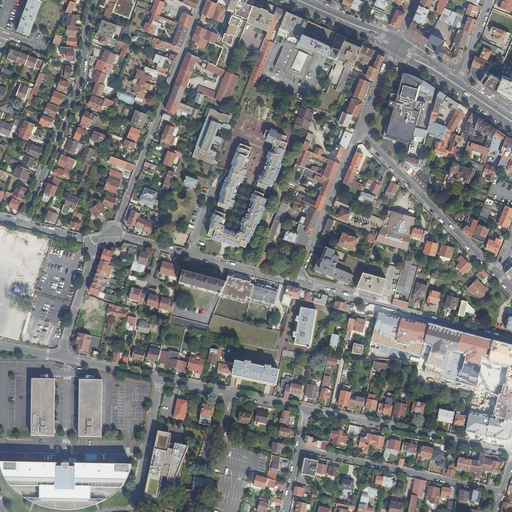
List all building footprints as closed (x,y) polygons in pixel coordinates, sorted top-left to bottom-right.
[(38,0),(28,0),(24,13),(22,17),(23,17),(17,32),(28,36),(30,37),(32,31),(42,2),(38,1),(38,0)] [(124,0),(124,1),(122,0),(117,0),(116,4),(113,13),(129,19),(135,4),(133,3),(134,0),(124,0)] [(189,29),(193,18),(191,17),(184,14),(183,14),(180,23),(176,21),(177,19),(162,12),(165,3),(156,0),(151,14),(153,15),(167,20),(169,21),(170,21),(175,23),(177,24),(189,29)] [(183,0),(182,4),(196,10),(199,0),(183,0)] [(230,1),(227,0),(218,0),(217,5),(227,9),(230,1)] [(247,0),(230,0),(227,10),(233,12),(223,37),(221,36),(218,44),(232,49),(234,44),(238,46),(252,6),(246,3),(247,0)] [(268,32),(277,8),(258,0),(256,0),(247,23),(268,32)] [(377,0),(377,1),(375,6),(386,11),(390,2),(390,0),(377,0)] [(430,11),(433,12),(434,9),(431,8),(433,4),(435,4),(435,3),(433,2),(434,0),(422,0),(419,6),(430,11)] [(440,7),(446,9),(450,1),(447,0),(440,0),(439,6),(440,7)] [(511,10),(511,0),(504,0),(501,8),(511,12),(511,10)] [(116,4),(107,1),(105,4),(110,6),(108,9),(104,17),(103,21),(109,23),(113,13),(116,4)] [(211,3),(208,1),(201,19),(205,20),(206,17),(212,19),(217,5),(211,3)] [(71,2),(66,13),(71,14),(75,3),(71,2)] [(477,5),(473,4),(472,6),(470,5),(466,15),(474,18),(477,9),(481,11),(483,7),(477,5)] [(227,10),(227,9),(217,5),(212,19),(213,20),(222,24),(227,10)] [(396,8),(391,6),(388,14),(394,17),(397,11),(395,10),(396,8)] [(413,22),(418,24),(423,26),(430,11),(419,6),(413,22)] [(437,14),(442,16),(446,9),(440,7),(437,14)] [(282,10),(277,8),(268,32),(266,38),(265,39),(270,41),(276,23),(278,24),(279,20),(283,22),(287,12),(282,10)] [(442,16),(439,21),(459,29),(470,33),(473,34),(478,22),(476,21),(469,18),(465,26),(454,21),(457,14),(446,9),(442,16)] [(400,27),(406,14),(397,11),(394,17),(391,25),(397,28),(400,27)] [(297,17),(287,12),(283,22),(278,35),(283,38),(280,45),(284,47),(286,42),(297,17)] [(69,15),(66,26),(68,26),(75,27),(78,17),(69,15)] [(153,15),(152,17),(149,25),(147,23),(144,31),(154,35),(159,24),(160,19),(166,22),(167,20),(153,15)] [(308,22),(297,17),(286,42),(298,48),(299,46),(298,45),(308,22)] [(100,28),(98,34),(111,39),(116,26),(109,23),(103,21),(101,25),(100,24),(99,27),(100,28)] [(298,48),(286,42),(284,47),(275,68),(303,81),(315,53),(318,54),(318,53),(336,61),(337,57),(340,52),(332,48),(325,45),(331,32),(321,27),(314,24),(308,22),(298,45),(299,46),(298,48)] [(203,24),(199,23),(195,35),(208,41),(209,42),(214,44),(218,36),(202,29),(203,26),(203,24)] [(431,37),(434,32),(431,31),(429,30),(428,31),(427,30),(425,34),(416,29),(417,25),(412,23),(409,30),(412,38),(425,46),(431,37)] [(175,37),(173,45),(181,48),(189,29),(177,24),(176,26),(175,30),(178,31),(177,32),(175,37)] [(76,39),(78,28),(75,27),(68,26),(67,38),(68,38),(76,39)] [(503,32),(493,28),(492,28),(490,33),(491,34),(498,37),(496,40),(503,43),(507,34),(504,32),(503,32)] [(126,44),(131,31),(129,30),(124,29),(120,42),(126,44)] [(450,50),(445,43),(440,53),(444,55),(442,58),(452,64),(460,61),(470,33),(459,29),(453,47),(456,48),(455,52),(450,50)] [(98,34),(93,33),(93,37),(99,39),(98,41),(111,45),(115,47),(117,43),(124,46),(120,57),(125,59),(130,46),(126,44),(120,42),(111,39),(98,34)] [(195,35),(192,40),(196,42),(194,45),(198,47),(199,44),(205,47),(208,41),(195,35)] [(338,35),(332,48),(340,52),(345,38),(338,35)] [(55,40),(52,46),(59,47),(62,37),(56,37),(55,40)] [(445,43),(431,37),(425,46),(442,58),(444,55),(440,53),(445,43)] [(76,39),(68,38),(68,44),(72,45),(72,46),(77,47),(78,39),(76,39)] [(340,52),(337,57),(347,61),(344,68),(346,68),(336,91),(343,94),(351,74),(352,71),(357,61),(363,46),(345,38),(340,52)] [(173,45),(160,41),(158,45),(178,53),(180,53),(181,48),(173,45)] [(269,42),(265,41),(250,81),(258,84),(269,56),(265,54),(269,42)] [(481,41),(479,46),(485,49),(492,52),(502,57),(504,54),(502,54),(503,52),(498,50),(498,49),(481,41)] [(219,59),(223,49),(223,48),(220,47),(216,45),(215,48),(212,56),(219,59)] [(374,51),(363,46),(357,61),(368,65),(368,64),(369,61),(370,60),(372,56),(374,51)] [(75,49),(69,48),(61,48),(60,54),(67,55),(67,59),(69,59),(69,61),(74,61),(75,53),(74,53),(75,49)] [(216,67),(228,72),(235,54),(223,49),(219,59),(216,67)] [(492,52),(485,49),(480,58),(488,61),(492,52)] [(8,59),(17,62),(20,55),(15,53),(15,52),(11,50),(7,61),(8,59)] [(385,56),(374,51),(372,56),(376,58),(377,55),(379,56),(378,58),(373,68),(370,66),(366,77),(375,81),(385,56)] [(117,56),(105,52),(102,61),(112,65),(117,56)] [(200,60),(187,53),(185,60),(196,64),(197,60),(199,61),(200,60)] [(26,66),(29,58),(24,56),(24,55),(20,54),(20,55),(17,62),(26,66)] [(166,58),(156,55),(154,62),(159,64),(156,71),(160,73),(165,75),(168,66),(165,65),(166,62),(164,61),(166,58)] [(33,58),(29,57),(29,58),(26,66),(35,69),(34,71),(35,69),(40,71),(40,70),(43,63),(43,62),(38,61),(39,60),(38,60),(38,61),(33,60),(33,58)] [(473,79),(474,80),(480,84),(482,82),(481,82),(487,73),(492,65),(475,57),(471,71),(471,74),(471,76),(472,78),(473,79)] [(102,61),(99,60),(97,65),(98,65),(95,71),(98,72),(107,75),(110,76),(114,66),(112,65),(102,61)] [(194,67),(184,63),(181,69),(192,73),(193,70),(194,67)] [(210,65),(207,72),(226,79),(231,81),(225,97),(220,95),(201,88),(199,94),(204,96),(228,105),(239,77),(228,72),(216,67),(212,65),(210,64),(210,65)] [(74,83),(75,80),(70,79),(73,68),(64,66),(61,77),(65,78),(69,79),(68,81),(74,83)] [(157,80),(160,73),(156,71),(146,67),(143,73),(137,71),(136,74),(137,77),(139,78),(138,80),(136,79),(134,81),(132,84),(136,86),(134,91),(136,91),(135,94),(137,95),(137,96),(144,99),(146,95),(147,95),(148,93),(148,92),(147,92),(147,90),(151,92),(154,86),(146,83),(147,81),(150,82),(152,80),(153,79),(157,80)] [(192,73),(181,69),(179,75),(189,79),(192,73)] [(107,75),(98,72),(94,82),(97,83),(103,86),(107,75)] [(419,92),(421,86),(423,81),(420,79),(417,77),(412,75),(409,74),(403,73),(397,94),(391,93),(388,106),(394,108),(391,116),(389,116),(383,137),(411,144),(421,109),(424,110),(426,103),(417,100),(419,92)] [(511,76),(511,77),(511,76),(511,79),(511,81),(502,77),(501,81),(490,74),(483,85),(511,103),(511,76)] [(188,83),(178,79),(175,85),(185,89),(189,91),(190,88),(187,87),(188,83)] [(231,81),(226,79),(220,95),(225,97),(231,81)] [(58,89),(61,90),(65,92),(69,84),(62,80),(58,89)] [(361,80),(354,97),(360,99),(362,100),(365,95),(366,95),(371,84),(368,82),(361,80)] [(423,81),(421,86),(419,92),(417,100),(426,103),(431,85),(423,81)] [(103,86),(97,83),(93,94),(102,97),(106,87),(103,86)] [(40,86),(36,84),(36,85),(33,90),(31,96),(35,97),(36,98),(41,86),(40,86)] [(22,97),(29,100),(31,96),(33,90),(21,85),(17,96),(18,94),(23,96),(22,97)] [(180,102),(185,89),(175,85),(170,100),(179,103),(182,104),(182,102),(180,102)] [(436,88),(431,85),(426,103),(431,104),(436,88)] [(67,101),(69,96),(55,91),(51,101),(60,105),(63,99),(67,101)] [(447,97),(438,91),(434,108),(439,110),(441,104),(443,105),(447,97)] [(132,107),(135,100),(136,98),(134,97),(131,96),(129,96),(128,96),(126,95),(118,92),(116,99),(125,103),(125,104),(128,104),(128,105),(130,106),(132,107)] [(198,110),(204,96),(199,94),(198,94),(194,104),(193,108),(198,110)] [(105,102),(93,97),(89,105),(96,109),(96,110),(100,112),(105,102)] [(353,116),(357,118),(363,104),(359,102),(360,99),(354,97),(347,114),(353,116)] [(456,103),(447,97),(443,105),(451,111),(453,107),(456,103)] [(179,103),(170,100),(166,110),(175,114),(177,109),(179,103)] [(59,108),(49,103),(45,112),(49,114),(49,113),(50,114),(49,116),(54,118),(59,108)] [(193,108),(182,104),(179,103),(177,109),(190,114),(192,111),(193,108)] [(299,117),(310,121),(314,112),(302,107),(298,116),(299,117)] [(449,125),(447,129),(452,131),(454,132),(461,118),(463,119),(466,115),(468,111),(461,107),(459,110),(458,110),(457,111),(449,125)] [(198,110),(193,108),(192,111),(190,114),(189,118),(195,120),(198,110)] [(227,125),(230,117),(223,114),(222,115),(217,113),(217,112),(211,109),(207,119),(206,119),(196,147),(192,157),(199,159),(205,161),(205,162),(212,165),(213,163),(217,165),(218,163),(215,162),(216,160),(214,159),(217,153),(210,150),(214,140),(221,143),(222,139),(215,136),(219,126),(226,129),(226,128),(228,129),(228,130),(230,130),(231,127),(227,125)] [(131,124),(142,129),(147,115),(136,111),(131,124)] [(86,112),(80,126),(86,128),(89,129),(95,116),(86,112)] [(433,112),(428,132),(438,136),(437,138),(443,140),(447,129),(435,124),(438,114),(433,112)] [(347,114),(344,113),(339,124),(347,128),(346,132),(353,135),(354,130),(348,128),(353,116),(347,114)] [(479,119),(472,114),(470,118),(465,126),(462,133),(466,134),(471,136),(472,137),(474,132),(475,131),(475,128),(473,127),(476,121),(477,122),(479,119)] [(52,120),(43,116),(40,124),(49,127),(52,120)] [(310,121),(299,117),(297,122),(294,128),(301,131),(303,128),(307,130),(311,122),(310,121)] [(497,131),(479,119),(477,122),(475,128),(475,131),(476,132),(476,130),(478,131),(485,136),(484,142),(475,140),(472,137),(471,136),(469,140),(469,143),(490,149),(493,141),(497,131)] [(35,126),(25,122),(19,137),(28,141),(35,126)] [(178,125),(169,122),(168,126),(167,126),(164,133),(172,136),(175,129),(177,129),(178,125)] [(13,137),(17,127),(14,126),(14,125),(11,125),(11,126),(5,123),(1,132),(6,134),(6,136),(9,137),(12,139),(13,137)] [(85,131),(79,128),(74,138),(73,141),(78,144),(82,134),(85,135),(86,131),(85,131)] [(137,142),(141,132),(132,128),(128,138),(137,142)] [(447,129),(443,140),(441,147),(446,149),(452,131),(447,129)] [(267,139),(266,142),(273,145),(274,147),(272,153),(270,152),(267,159),(268,160),(266,165),(269,166),(268,167),(267,167),(266,167),(265,168),(265,169),(265,170),(266,171),(266,172),(264,171),(262,176),(260,176),(257,182),(259,183),(257,186),(267,190),(268,186),(272,188),(274,182),(276,182),(282,165),(281,164),(286,151),(285,151),(288,144),(285,143),(287,138),(277,134),(278,132),(271,130),(270,133),(267,132),(264,138),(267,139)] [(497,131),(493,141),(500,143),(501,140),(505,141),(506,137),(497,131)] [(105,136),(95,132),(92,139),(102,144),(103,142),(105,136)] [(342,160),(353,135),(346,132),(339,147),(336,145),(333,150),(330,149),(329,151),(332,153),(331,155),(342,160)] [(172,136),(164,133),(162,140),(161,141),(161,142),(160,146),(169,149),(170,145),(173,146),(175,140),(173,140),(174,137),(172,136)] [(302,149),(308,152),(310,145),(314,137),(308,134),(302,149)] [(460,137),(454,135),(449,151),(454,153),(456,149),(460,137)] [(511,158),(511,140),(506,137),(505,141),(501,154),(504,155),(511,159),(511,158)] [(443,140),(437,138),(435,142),(438,143),(435,153),(438,154),(452,159),(454,153),(449,151),(445,150),(446,149),(441,147),(443,140)] [(73,141),(70,140),(66,150),(74,154),(78,144),(73,141)] [(133,152),(135,147),(136,144),(126,140),(125,144),(123,148),(133,152)] [(500,143),(493,141),(490,149),(489,152),(497,155),(500,143)] [(468,143),(468,145),(467,148),(473,150),(473,151),(488,155),(489,152),(490,149),(469,143),(468,143)] [(251,148),(240,144),(239,148),(238,147),(231,165),(232,165),(227,178),(226,178),(219,195),(221,196),(218,202),(219,203),(218,206),(228,209),(229,206),(233,208),(235,201),(234,201),(236,195),(234,194),(234,193),(235,193),(236,193),(237,192),(237,191),(237,190),(236,189),(236,188),(238,189),(240,183),(242,184),(247,171),(245,170),(247,165),(245,164),(246,162),(247,163),(248,162),(249,161),(249,160),(248,159),(247,159),(248,157),(250,158),(252,153),(250,152),(251,148)] [(40,159),(43,150),(33,146),(29,155),(40,159)] [(95,151),(86,147),(82,158),(83,158),(81,163),(88,166),(92,168),(94,163),(90,161),(95,151)] [(315,155),(321,157),(323,151),(317,148),(315,155)] [(334,181),(340,165),(321,157),(315,155),(308,152),(302,149),(296,165),(305,169),(308,161),(309,162),(309,160),(308,160),(310,156),(326,163),(325,164),(328,165),(324,174),(322,173),(320,175),(334,181)] [(182,154),(171,150),(170,152),(168,152),(163,164),(171,167),(175,157),(180,159),(182,154)] [(363,156),(356,153),(349,170),(356,173),(363,156)] [(62,155),(60,160),(58,164),(71,169),(75,160),(69,158),(62,155)] [(509,167),(511,159),(504,155),(501,163),(509,167)] [(32,168),(35,160),(27,156),(23,165),(32,168)] [(132,169),(134,170),(135,165),(133,164),(126,162),(111,156),(108,163),(113,165),(112,167),(115,169),(116,166),(131,172),(132,169)] [(421,158),(419,162),(420,162),(418,170),(420,172),(421,171),(423,172),(427,160),(421,158)] [(407,159),(403,168),(412,177),(418,170),(420,162),(419,162),(407,159)] [(482,174),(484,166),(467,159),(466,163),(472,166),(470,170),(471,170),(470,171),(468,169),(464,168),(463,169),(459,180),(464,181),(463,182),(468,184),(471,177),(473,177),(475,171),(482,174)] [(508,171),(509,167),(501,163),(499,167),(508,171)] [(459,181),(459,180),(463,169),(460,168),(458,167),(459,166),(454,164),(450,176),(454,178),(453,179),(459,181)] [(327,198),(334,181),(320,175),(317,174),(311,171),(305,169),(296,165),(290,182),(298,186),(302,175),(310,178),(321,183),(324,185),(323,188),(321,187),(320,188),(319,189),(319,191),(321,192),(320,195),(327,198)] [(496,171),(497,169),(486,165),(483,173),(489,175),(487,180),(492,182),(495,176),(496,171)] [(28,177),(30,171),(18,166),(16,171),(17,172),(15,177),(25,181),(27,176),(28,177)] [(66,169),(60,167),(59,169),(58,169),(57,171),(55,171),(54,175),(62,178),(62,177),(67,179),(70,171),(66,170),(66,169)] [(425,173),(431,177),(433,170),(426,168),(425,173)] [(110,174),(121,178),(123,174),(110,169),(109,173),(110,174)] [(356,173),(349,170),(343,184),(362,191),(364,192),(365,188),(362,187),(363,186),(353,182),(356,173)] [(412,177),(412,178),(425,192),(430,182),(431,177),(425,173),(423,175),(420,172),(418,170),(412,177)] [(162,189),(168,191),(172,180),(174,175),(175,173),(169,171),(169,172),(166,171),(165,175),(167,176),(162,189)] [(116,194),(121,178),(110,174),(104,189),(116,194)] [(195,188),(198,180),(187,176),(184,184),(195,188)] [(380,186),(381,182),(372,177),(370,181),(380,186)] [(396,180),(393,177),(384,197),(393,201),(399,187),(394,185),(396,180)] [(61,180),(55,178),(52,186),(49,184),(45,193),(54,197),(61,180)] [(85,189),(86,186),(88,181),(83,180),(80,188),(84,190),(85,189)] [(380,187),(380,186),(370,181),(369,180),(367,183),(372,186),(370,190),(365,188),(364,192),(375,197),(376,197),(380,187)] [(14,195),(22,199),(25,193),(26,189),(18,186),(14,195)] [(155,200),(157,193),(145,189),(143,195),(142,195),(139,202),(153,207),(156,200),(155,200)] [(240,245),(242,246),(244,241),(247,242),(248,239),(250,240),(254,229),(255,230),(258,224),(259,224),(266,206),(265,206),(267,199),(263,198),(264,195),(256,191),(254,195),(253,194),(250,201),(252,201),(250,207),(252,208),(251,209),(250,208),(249,209),(248,210),(248,211),(249,212),(250,213),(249,214),(247,213),(245,218),(243,218),(240,224),(243,225),(240,232),(239,231),(238,232),(237,233),(232,231),(231,232),(230,232),(230,230),(225,228),(225,227),(225,226),(224,225),(226,218),(225,218),(226,214),(216,211),(214,214),(213,214),(211,220),(212,221),(210,227),(211,228),(208,235),(213,237),(213,239),(219,242),(220,241),(225,243),(226,242),(227,242),(227,244),(232,246),(233,245),(239,247),(240,245)] [(373,202),(375,197),(364,192),(362,191),(358,200),(364,203),(365,199),(373,202)] [(24,204),(25,201),(22,199),(14,195),(12,194),(10,199),(13,200),(9,207),(17,211),(20,203),(24,204)] [(320,213),(327,198),(320,195),(316,203),(300,195),(297,201),(296,200),(295,202),(296,202),(293,208),(299,211),(302,205),(305,206),(320,213)] [(103,205),(113,208),(116,200),(107,196),(103,205)] [(68,197),(63,207),(70,210),(75,212),(79,201),(68,197)] [(343,200),(338,198),(336,202),(347,206),(348,203),(343,201),(343,200)] [(491,211),(495,202),(487,198),(483,208),(491,211)] [(53,201),(48,211),(49,212),(46,219),(55,223),(58,215),(55,214),(57,209),(53,207),(55,202),(53,201)] [(347,206),(336,202),(334,207),(342,210),(339,218),(347,222),(348,220),(352,222),(354,217),(382,228),(385,222),(347,206)] [(105,210),(100,203),(90,210),(95,217),(105,210)] [(299,222),(298,224),(303,226),(313,230),(320,213),(305,206),(304,209),(309,211),(306,219),(303,218),(301,223),(299,222)] [(511,218),(511,209),(506,206),(502,216),(510,219),(511,218)] [(70,210),(63,207),(60,214),(67,217),(70,210)] [(487,221),(491,211),(483,208),(480,218),(487,221)] [(141,214),(132,211),(127,224),(136,227),(139,218),(141,214)] [(389,211),(385,222),(382,228),(378,238),(376,242),(408,250),(411,237),(414,228),(416,219),(389,211)] [(265,245),(256,268),(261,269),(271,245),(279,225),(282,217),(277,215),(265,245)] [(509,221),(510,219),(502,216),(498,225),(503,228),(508,230),(511,222),(509,221)] [(72,218),(70,226),(79,229),(81,223),(77,222),(77,221),(75,221),(75,220),(73,219),(73,218),(72,218)] [(139,218),(136,227),(144,230),(147,222),(147,221),(139,218)] [(329,220),(324,230),(329,232),(334,222),(329,220)] [(462,231),(470,239),(474,234),(478,221),(473,220),(470,229),(467,226),(462,231)] [(147,222),(144,230),(143,231),(152,234),(156,224),(152,222),(151,224),(147,222)] [(311,235),(313,230),(303,226),(300,234),(305,236),(306,233),(311,235)] [(489,230),(479,226),(473,239),(483,243),(489,230)] [(428,232),(414,228),(411,237),(422,240),(422,242),(425,243),(428,232)] [(296,242),(307,246),(309,242),(298,237),(298,234),(286,231),(286,232),(283,231),(282,236),(284,236),(283,240),(296,243),(296,242)] [(346,235),(343,233),(339,245),(354,251),(358,239),(352,237),(353,234),(347,232),(346,235)] [(373,250),(376,242),(378,238),(369,235),(367,242),(371,244),(369,249),(373,250)] [(495,243),(489,240),(486,249),(496,254),(501,241),(496,239),(495,243)] [(23,242),(21,249),(6,244),(0,242),(0,250),(5,252),(5,254),(10,255),(17,257),(19,252),(24,253),(27,243),(23,242)] [(425,253),(434,256),(435,256),(438,245),(427,242),(424,253),(425,253)] [(441,252),(439,251),(438,255),(440,256),(439,259),(450,262),(451,259),(454,249),(442,246),(442,247),(441,252)] [(336,251),(327,247),(321,262),(318,261),(314,270),(350,285),(353,275),(335,268),(340,258),(334,255),(336,251)] [(138,250),(131,248),(128,258),(135,260),(138,251),(138,250)] [(105,251),(102,262),(109,265),(110,265),(114,253),(105,251)] [(135,260),(133,269),(138,270),(139,272),(142,273),(145,272),(146,266),(147,266),(150,255),(142,253),(139,253),(139,251),(138,251),(135,260)] [(461,257),(457,261),(460,264),(457,267),(459,270),(464,274),(471,267),(461,257)] [(411,262),(405,260),(402,269),(398,287),(404,289),(411,262)] [(162,261),(159,273),(177,278),(180,266),(162,261)] [(108,268),(100,266),(99,270),(111,275),(112,270),(108,268)] [(111,275),(99,270),(94,284),(102,287),(105,288),(106,288),(108,284),(107,283),(103,282),(104,280),(105,277),(109,279),(111,275)] [(222,280),(183,270),(179,284),(218,294),(219,295),(219,296),(221,296),(221,295),(226,281),(222,280)] [(363,273),(357,288),(382,294),(386,279),(363,273)] [(226,281),(221,295),(221,296),(245,303),(246,301),(250,301),(254,284),(250,283),(251,280),(246,279),(245,279),(242,279),(241,278),(237,276),(237,277),(234,276),(228,274),(226,281)] [(474,284),(470,288),(475,293),(480,298),(488,290),(478,281),(474,284)] [(254,284),(250,301),(274,307),(278,289),(271,287),(271,286),(266,285),(266,286),(254,283),(254,284)] [(425,298),(428,286),(418,283),(414,295),(425,298)] [(295,289),(288,287),(286,296),(285,296),(283,305),(283,307),(285,307),(284,310),(288,311),(292,298),(295,289)] [(142,290),(131,288),(128,300),(138,302),(137,304),(142,305),(145,294),(141,293),(142,290)] [(101,292),(92,289),(91,294),(99,297),(101,292)] [(302,291),(295,289),(292,298),(299,300),(302,291)] [(427,301),(438,304),(441,293),(431,290),(427,301)] [(159,296),(150,293),(146,305),(159,308),(161,299),(158,298),(159,296)] [(408,308),(409,303),(398,300),(399,296),(395,295),(393,304),(408,308)] [(310,298),(309,303),(325,307),(328,298),(321,296),(319,301),(310,298)] [(456,304),(458,304),(459,299),(448,296),(445,307),(454,310),(455,306),(456,304)] [(171,299),(162,297),(161,299),(159,308),(172,312),(174,303),(171,302),(171,299)] [(473,313),(474,310),(468,303),(468,302),(462,301),(459,315),(464,316),(466,311),(473,313)] [(336,302),(334,309),(337,310),(345,312),(346,305),(336,302)] [(111,303),(108,314),(119,316),(118,317),(127,319),(129,310),(111,303)] [(316,310),(302,308),(300,318),(298,318),(297,322),(299,323),(297,334),(295,334),(294,338),(297,338),(295,346),(308,348),(308,349),(310,349),(310,348),(317,312),(316,312),(316,310)] [(511,344),(500,341),(377,309),(369,349),(425,363),(423,373),(477,387),(466,431),(507,440),(511,438),(511,433),(511,344)] [(13,320),(9,319),(4,335),(20,340),(29,314),(17,310),(13,320)] [(131,327),(136,328),(138,319),(129,317),(128,323),(132,324),(131,327)] [(210,327),(172,317),(170,324),(207,333),(210,327)] [(283,327),(285,320),(278,318),(276,325),(283,327)] [(357,321),(352,320),(350,328),(349,332),(352,333),(352,331),(363,333),(366,321),(357,319),(357,321)] [(139,332),(150,335),(151,329),(152,326),(148,325),(148,323),(142,322),(141,323),(139,332)] [(92,336),(79,334),(77,343),(80,350),(89,352),(92,336)] [(332,335),(330,339),(329,347),(338,349),(340,341),(341,337),(332,335)] [(196,342),(209,345),(210,340),(197,337),(196,342)] [(364,347),(355,345),(353,354),(362,356),(364,347)] [(133,359),(144,362),(146,353),(138,351),(136,351),(135,350),(133,359)] [(148,360),(159,362),(161,352),(150,350),(148,360)] [(159,363),(167,365),(169,357),(175,358),(174,361),(178,361),(179,358),(180,353),(170,351),(170,353),(162,351),(161,352),(159,362),(159,363)] [(209,362),(216,364),(218,356),(211,354),(211,355),(209,354),(209,356),(210,356),(209,362)] [(167,368),(176,370),(178,361),(174,361),(175,358),(169,357),(167,365),(167,368)] [(178,361),(176,370),(186,372),(188,363),(180,362),(181,358),(179,358),(178,361)] [(205,363),(190,360),(188,368),(188,370),(191,370),(192,371),(193,371),(193,370),(194,370),(196,370),(195,374),(202,375),(205,363)] [(280,371),(236,361),(234,368),(233,375),(232,376),(276,386),(280,371)] [(387,368),(388,365),(374,362),(373,368),(387,371),(387,368)] [(220,365),(218,372),(230,375),(232,367),(220,365)] [(330,378),(325,376),(322,388),(325,388),(326,384),(329,384),(330,378)] [(285,399),(289,400),(290,394),(292,385),(293,379),(287,378),(285,389),(287,389),(286,391),(285,399)] [(55,380),(32,380),(31,431),(31,437),(54,437),(55,380)] [(102,381),(79,381),(78,438),(101,438),(102,381)] [(292,385),(290,394),(301,396),(303,387),(299,386),(296,385),(292,385)] [(307,385),(305,395),(309,396),(308,398),(316,399),(318,388),(307,385)] [(323,389),(321,399),(326,400),(326,398),(329,399),(331,391),(328,391),(327,390),(323,389)] [(349,407),(350,400),(352,391),(346,389),(345,394),(342,393),(339,405),(349,407)] [(366,409),(367,409),(376,411),(378,402),(374,402),(375,397),(369,395),(368,400),(367,403),(366,409)] [(355,406),(364,407),(366,400),(357,398),(356,401),(350,400),(349,407),(348,410),(354,411),(355,406)] [(174,420),(180,421),(184,402),(178,401),(174,420)] [(184,402),(180,421),(185,422),(186,416),(185,416),(186,413),(187,413),(189,403),(184,402)] [(407,406),(395,403),(393,415),(405,417),(407,406)] [(425,405),(414,403),(412,413),(423,415),(425,405)] [(377,419),(380,420),(381,413),(391,416),(393,407),(389,406),(385,405),(380,404),(377,419)] [(215,408),(203,406),(200,425),(211,427),(212,422),(211,421),(211,418),(213,418),(215,408)] [(455,413),(440,410),(438,421),(452,424),(455,413)] [(258,412),(255,423),(267,425),(269,416),(262,414),(262,413),(258,412)] [(287,425),(290,413),(284,412),(282,412),(281,420),(282,420),(281,424),(287,425)] [(252,416),(241,414),(239,423),(250,426),(252,416)] [(460,416),(457,415),(454,425),(465,427),(467,417),(460,416)] [(349,434),(355,435),(357,428),(350,426),(349,434)] [(290,431),(279,428),(278,432),(281,432),(279,436),(288,438),(289,434),(290,432),(290,431)] [(161,432),(148,501),(162,503),(167,479),(172,481),(172,484),(178,485),(194,450),(179,446),(178,453),(172,451),(175,435),(161,432)] [(331,432),(330,439),(333,440),(341,441),(340,443),(344,444),(348,445),(348,441),(347,441),(348,436),(342,435),(342,433),(338,432),(338,434),(331,432)] [(370,445),(372,436),(368,435),(367,439),(365,440),(361,439),(360,444),(366,445),(367,444),(370,445)] [(385,439),(372,436),(370,445),(369,446),(383,449),(385,439)] [(307,447),(327,451),(329,444),(325,443),(325,444),(311,441),(311,439),(306,438),(305,445),(307,447)] [(401,443),(388,440),(386,447),(389,448),(389,450),(399,452),(401,443)] [(283,446),(283,443),(274,441),(273,445),(274,445),(273,447),(272,453),(281,455),(283,446)] [(366,445),(360,444),(354,442),(352,449),(356,450),(356,447),(359,448),(363,449),(364,451),(363,455),(367,455),(369,447),(366,446),(366,445)] [(406,445),(404,444),(402,452),(405,453),(408,454),(407,457),(411,458),(412,455),(416,455),(417,447),(406,444),(406,445)] [(422,447),(420,447),(418,455),(420,456),(422,457),(421,457),(430,459),(431,459),(433,450),(433,448),(422,446),(422,447)] [(437,466),(443,468),(444,462),(441,461),(443,452),(433,450),(431,460),(438,461),(437,466)] [(483,469),(486,455),(481,454),(479,462),(478,463),(472,462),(470,467),(480,469),(480,468),(483,469)] [(268,479),(275,481),(280,459),(273,456),(268,479)] [(315,478),(316,474),(318,465),(319,463),(305,460),(302,475),(315,478)] [(329,468),(330,462),(327,461),(326,467),(318,465),(316,474),(320,474),(320,476),(321,476),(321,475),(326,476),(327,467),(329,468)] [(483,471),(491,473),(494,463),(486,461),(483,471)] [(125,486),(128,481),(130,479),(132,473),(134,469),(135,464),(76,463),(76,468),(71,468),(71,463),(63,463),(62,467),(57,467),(57,463),(0,462),(1,470),(4,476),(6,480),(7,483),(12,489),(15,492),(20,495),(25,498),(28,500),(32,502),(33,503),(34,503),(35,504),(37,504),(41,506),(47,508),(55,509),(61,510),(69,510),(74,510),(79,510),(83,509),(90,507),(91,507),(96,505),(97,505),(98,504),(103,502),(104,502),(107,500),(112,497),(115,495),(120,491),(122,488),(123,488),(125,486)] [(494,463),(491,473),(500,475),(501,471),(498,470),(500,464),(494,463)] [(442,475),(447,476),(454,478),(456,469),(454,468),(455,466),(452,465),(451,468),(449,467),(448,471),(443,470),(442,475)] [(476,478),(480,479),(483,470),(480,469),(470,467),(469,473),(476,474),(477,475),(476,478)] [(338,478),(339,470),(330,468),(328,476),(332,477),(332,478),(333,478),(333,477),(338,478)] [(260,493),(263,493),(266,488),(266,487),(268,479),(267,479),(254,476),(252,481),(263,484),(260,493)] [(375,485),(382,486),(384,479),(373,476),(372,482),(375,482),(375,485)] [(278,488),(285,489),(286,484),(275,481),(268,479),(266,487),(274,489),(276,487),(278,488)] [(384,479),(382,486),(391,488),(392,482),(391,482),(391,480),(384,479)] [(426,487),(426,482),(415,480),(408,511),(414,511),(417,500),(417,498),(422,499),(424,487),(426,487)] [(352,492),(354,483),(344,481),(342,490),(352,492)] [(304,487),(296,485),(294,496),(304,498),(305,495),(304,495),(303,494),(304,490),(304,487)] [(439,506),(442,491),(431,488),(429,488),(427,497),(431,498),(430,504),(439,506)] [(452,491),(443,489),(442,491),(439,506),(439,508),(441,508),(442,502),(442,499),(445,499),(445,497),(451,498),(452,491)] [(200,493),(187,491),(187,495),(185,495),(184,503),(199,505),(200,497),(200,493)] [(471,505),(474,492),(470,491),(469,494),(461,492),(459,501),(460,502),(467,503),(467,505),(466,507),(471,508),(471,505)] [(479,504),(482,494),(474,492),(471,505),(473,506),(475,505),(475,503),(479,504)] [(369,499),(362,498),(359,511),(357,510),(357,511),(358,511),(372,511),(373,511),(367,510),(369,499)] [(401,511),(404,503),(391,500),(388,511),(401,511)] [(454,510),(456,502),(449,501),(447,509),(454,510)] [(511,504),(504,502),(500,511),(501,511),(511,511),(511,509),(511,505),(511,504)] [(267,511),(269,505),(261,503),(258,511),(267,511)] [(305,511),(307,505),(297,503),(296,509),(297,509),(296,511),(305,511)]
